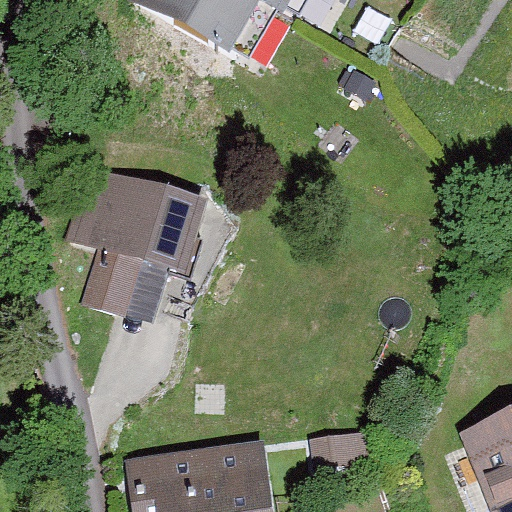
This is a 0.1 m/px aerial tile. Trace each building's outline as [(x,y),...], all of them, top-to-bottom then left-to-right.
[(135,0),(250,65),(286,0),(135,0)] [(201,207),(87,174),(67,239),(101,249),(86,303),(151,322),(167,267),(183,271),(201,207)] [(490,511),(511,511),(511,431),(465,451),(490,511)] [(369,433),(311,439),(314,469),(372,463),(369,433)] [(273,511),(263,445),(130,465),(136,511),(273,511)]
